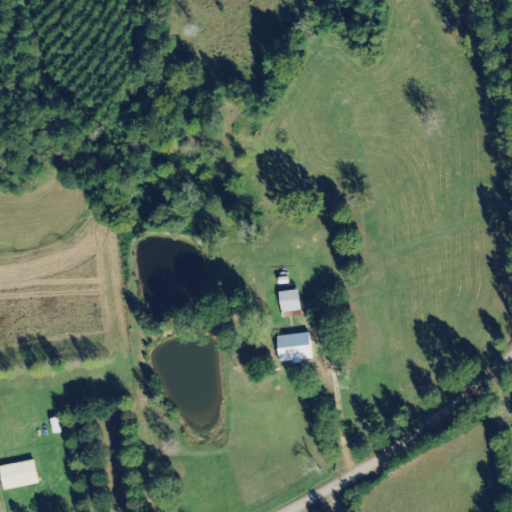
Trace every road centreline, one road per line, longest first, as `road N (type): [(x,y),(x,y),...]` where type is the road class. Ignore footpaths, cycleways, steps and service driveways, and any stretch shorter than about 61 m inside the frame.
road 1 (residential): [(305,511),(349,491),(511,362)]
road 2 (residential): [(511,191),(478,0)]
